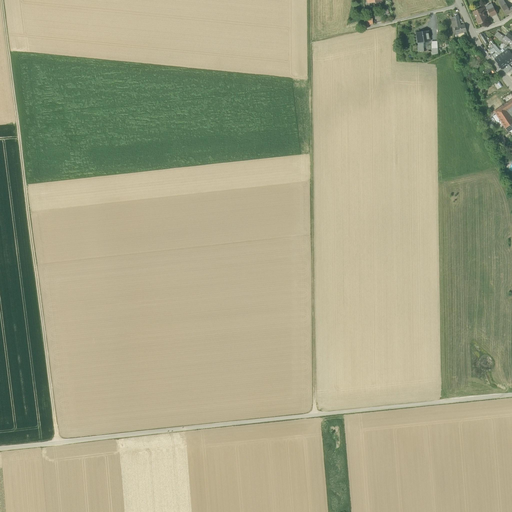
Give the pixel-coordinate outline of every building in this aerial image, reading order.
[(511,7),(509,9),(506,5),(502,7),(507,16),(511,12),(511,7)] [(474,14),(479,24),(483,22),(483,21),(485,21),(484,19),(486,18),(483,12),(486,11),(484,7),(476,11),(477,13),(474,14)] [(488,10),(491,17),(497,14),(494,7),(488,10)] [(452,18),(454,35),(456,35),(454,28),(460,26),(459,19),(458,16),(452,18)] [(454,28),(456,35),(457,34),(465,32),(467,32),(465,25),(460,26),(454,28)] [(416,33),(418,44),(422,43),(430,42),(428,31),(416,33)] [(494,36),(500,40),(503,36),(498,32),(494,36)] [(509,43),(510,44),(511,41),(511,36),(508,33),(504,37),(501,41),(507,46),(509,43)] [(502,54),(500,56),(504,60),(508,64),(511,61),(511,54),(510,53),(507,50),(502,54)] [(495,60),(499,64),(504,60),(500,56),(500,55),(495,60)] [(508,64),(504,60),(499,64),(498,65),(502,69),(508,64)] [(502,69),(506,74),(511,68),(508,64),(502,69)] [(496,114),(498,117),(507,111),(511,107),(511,99),(494,111),(496,114)] [(511,117),(507,111),(498,117),(500,120),(508,132),(510,131),(511,129),(511,117)] [(495,142),(499,148),(507,143),(503,137),(495,142)]
